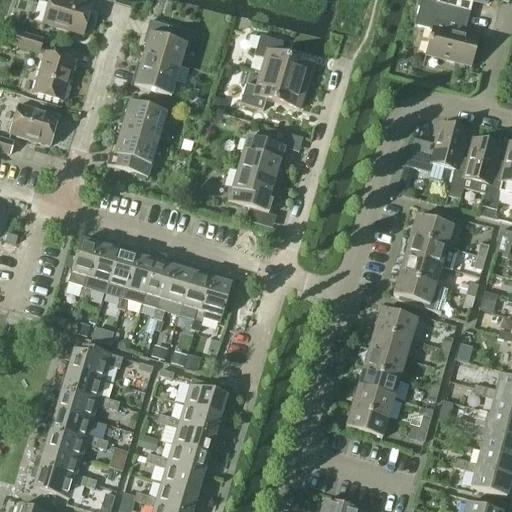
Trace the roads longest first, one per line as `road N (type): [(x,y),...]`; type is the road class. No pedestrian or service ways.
road 1 (residential): [(344,294),(402,114),(438,106),(477,115)]
road 2 (residential): [(212,511),(279,274)]
road 3 (residential): [(279,274),(57,210)]
road 4 (residential): [(278,511),(344,294)]
road 5 (residential): [(279,274),(351,62)]
road 6 (residential): [(57,210),(119,11)]
